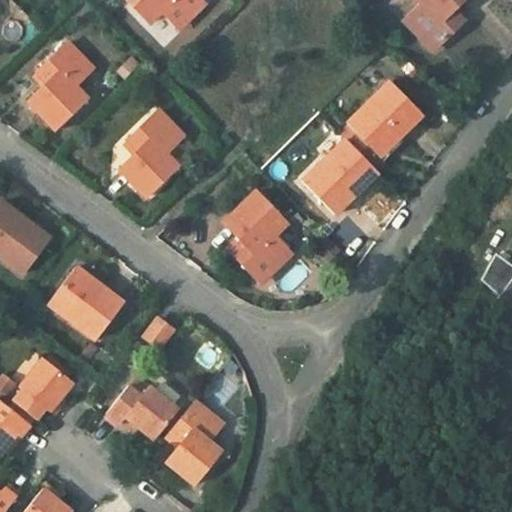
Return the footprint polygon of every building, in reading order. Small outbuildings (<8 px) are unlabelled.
[(203,1),(202,0),(125,0),(147,23),(161,11),(176,27),(203,1)] [(464,0),(418,0),(421,3),(404,19),(435,50),(462,23),(452,12),(464,0)] [(163,47),(176,35),(157,15),(144,27),(163,47)] [(94,69),(68,42),(40,69),(50,80),(45,85),(28,101),(55,129),(89,97),(77,85),(94,69)] [(50,80),(40,69),(34,74),(45,85),(50,80)] [(389,146),(422,113),(390,81),(347,123),(349,125),(356,132),(373,150),(383,140),(389,146)] [(165,154),(184,136),(157,110),(128,139),(139,149),(119,169),(147,197),(177,166),(165,154)] [(347,141),(356,132),(349,125),(339,134),(345,140),(347,141)] [(366,183),(359,176),(370,165),(347,141),(345,140),(302,182),(333,214),(366,183)] [(379,156),(389,146),(383,140),(373,150),(379,156)] [(376,171),(385,162),(379,156),(370,165),(376,171)] [(366,183),(377,172),(376,171),(370,165),(359,176),(366,183)] [(290,187),(281,178),(276,184),(285,193),(290,187)] [(273,235),(286,223),(256,191),(223,223),(242,243),(231,254),(259,281),(289,251),(273,235)] [(1,201),(0,201),(0,257),(21,274),(49,237),(24,219),(1,201)] [(511,268),(493,255),(480,280),(499,296),(511,279),(511,268)] [(75,267),(48,303),(96,340),(124,303),(102,287),(75,267)] [(11,317),(3,327),(10,332),(18,323),(11,317)] [(156,318),(143,336),(158,347),(171,329),(156,318)] [(138,342),(133,350),(143,357),(148,350),(138,342)] [(91,343),(78,360),(84,364),(96,347),(91,343)] [(47,356),(45,360),(67,378),(69,374),(47,356)] [(22,389),(12,401),(36,420),(45,408),(48,411),(60,397),(72,382),(67,378),(45,360),(43,358),(19,387),(22,389)] [(5,375),(0,380),(0,389),(5,394),(14,382),(5,375)] [(135,376),(127,385),(141,396),(149,386),(135,376)] [(127,385),(106,413),(120,424),(122,421),(126,417),(138,426),(155,440),(178,409),(149,386),(141,396),(127,385)] [(60,397),(48,411),(53,415),(65,401),(60,397)] [(195,401),(170,432),(182,442),(178,447),(165,461),(194,485),(221,451),(209,441),(223,424),(195,401)] [(0,453),(5,447),(16,433),(21,437),(30,425),(7,406),(0,414),(0,453)] [(126,417),(122,421),(135,431),(138,426),(126,417)] [(170,432),(166,437),(178,447),(182,442),(170,432)] [(16,433),(5,447),(10,452),(15,444),(21,437),(16,433)] [(46,484),(42,489),(57,500),(60,496),(46,484)] [(0,511),(4,511),(15,498),(9,493),(3,488),(0,492),(0,511)] [(42,489),(23,511),(71,511),(57,500),(42,489)]
